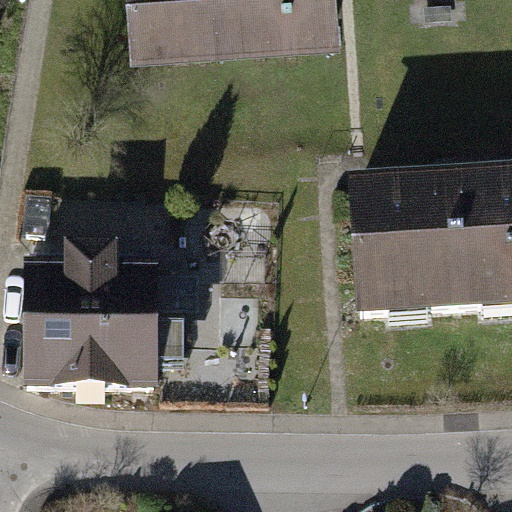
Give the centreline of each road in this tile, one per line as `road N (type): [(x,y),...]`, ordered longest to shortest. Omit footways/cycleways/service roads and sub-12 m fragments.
road 1 (residential): [(18,457),(295,471)]
road 2 (residential): [(295,471),(511,461)]
